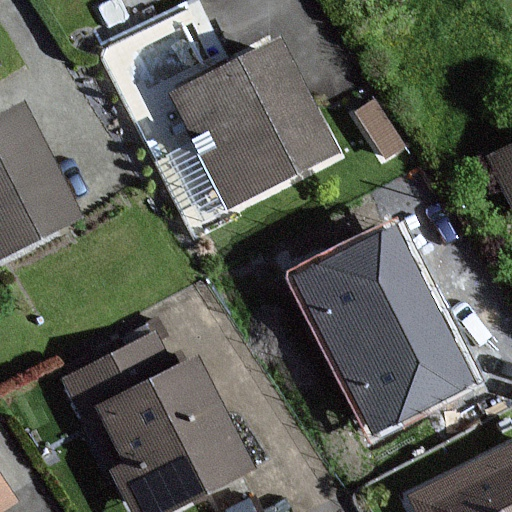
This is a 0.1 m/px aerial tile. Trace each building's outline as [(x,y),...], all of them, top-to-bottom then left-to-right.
[(333,152),(279,43),(180,93),(235,201),(333,152)] [(0,251),(75,215),(22,106),(0,117),(0,251)] [(511,148),(494,157),(511,192),(511,148)] [(472,379),(398,229),(302,277),(375,426),(472,379)] [(114,471),(135,511),(163,511),(251,468),(196,358),(172,370),(155,335),(68,379),(93,427),(106,420),(128,464),(114,471)] [(511,511),(511,445),(409,498),(416,511),(511,511)] [(0,504),(14,496),(0,473),(0,504)]
